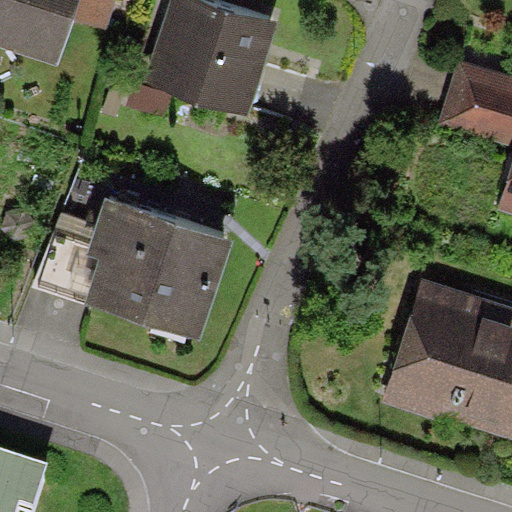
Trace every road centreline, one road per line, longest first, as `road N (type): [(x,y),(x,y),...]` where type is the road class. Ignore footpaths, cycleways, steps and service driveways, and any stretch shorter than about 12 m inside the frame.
road 1 (residential): [(411,0),(216,441)]
road 2 (residential): [(216,441),(0,372)]
road 3 (residential): [(425,511),(216,441)]
